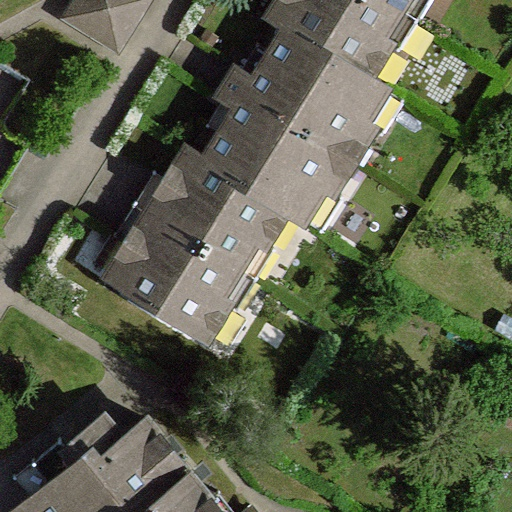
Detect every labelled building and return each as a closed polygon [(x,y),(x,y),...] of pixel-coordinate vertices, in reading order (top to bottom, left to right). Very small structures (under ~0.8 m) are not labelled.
[(74,0),(62,20),(119,57),(155,0),(74,0)] [(272,0),(270,5),(380,73),(424,0),(272,0)] [(229,101),(199,151),(294,208),(311,218),(329,189),(338,195),(383,119),(376,115),(397,82),(380,73),(270,5),(265,11),(279,20),(252,66),(236,57),(215,92),(229,101)] [(184,141),(105,271),(215,338),(294,208),(199,151),(184,141)] [(234,511),(144,403),(101,439),(94,431),(83,440),(0,509),(0,511),(234,511)]
